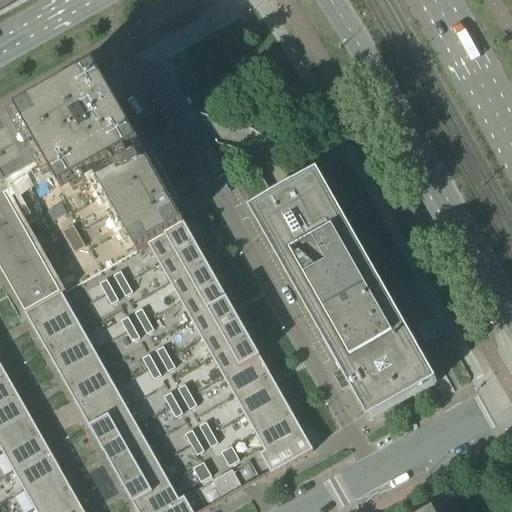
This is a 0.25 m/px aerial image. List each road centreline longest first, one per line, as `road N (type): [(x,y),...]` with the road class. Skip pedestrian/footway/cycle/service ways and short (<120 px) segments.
road 1 (secondary): [(330,0),(493,284)]
road 2 (residential): [(302,511),(481,415)]
road 3 (residential): [(98,511),(0,342)]
road 4 (secondary): [(511,151),(431,0)]
